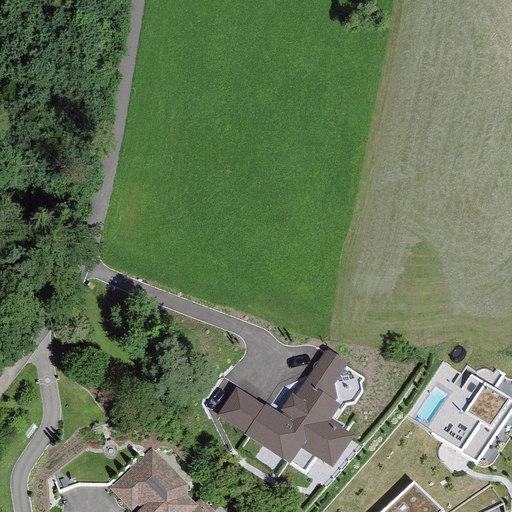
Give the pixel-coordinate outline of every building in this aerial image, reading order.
[(327,352),(309,381),(337,400),(338,398),(336,386),(349,368),(348,363),(332,351),(327,352)] [(511,399),(472,373),(431,434),(478,466),(511,415),(511,399)] [(297,397),(294,394),(280,415),(267,406),(266,407),(238,388),(218,416),(245,434),(244,435),(308,479),(320,461),(334,471),(358,436),(334,419),(344,405),(337,400),(309,381),(297,397)] [(189,485),(154,448),(112,489),(134,511),(213,511),(202,501),(197,505),(189,497),(189,485)] [(446,511),(416,479),(379,511),(446,511)]
